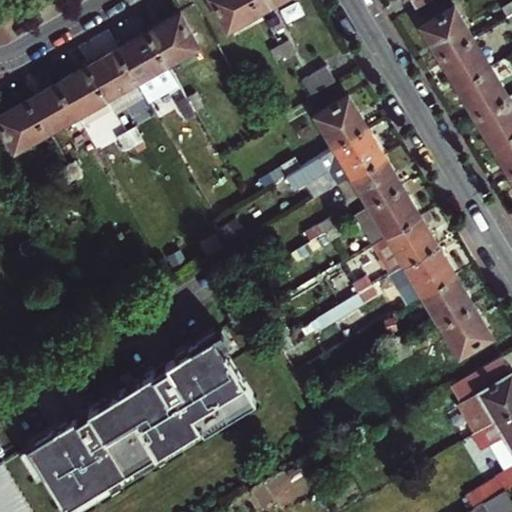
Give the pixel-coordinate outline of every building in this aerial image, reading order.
[(214,0),(229,25),(259,7),(255,0),(214,0)] [(403,0),(411,13),(431,0),(403,0)] [(511,0),(501,7),(506,16),(511,12),(511,0)] [(422,27),(440,57),(471,38),(453,9),(422,27)] [(200,45),(182,13),(152,31),(169,62),(200,45)] [(277,17),(268,22),(274,33),(283,28),(277,17)] [(152,31),(122,48),(139,79),(148,94),(178,77),(169,62),(152,31)] [(298,52),(290,38),(281,44),(288,57),(298,52)] [(440,57),(458,87),(489,68),(471,38),(440,57)] [(281,61),(288,57),(281,44),(274,48),(281,61)] [(122,48),(90,66),(108,96),(139,79),(122,48)] [(335,77),(327,62),(304,75),(312,90),(335,77)] [(108,96),(90,66),(60,83),(77,114),(108,96)] [(458,87),(476,116),(507,97),(489,68),(458,87)] [(48,131),(77,114),(60,83),(30,100),(48,131)] [(319,109),(337,139),(367,120),(349,90),(319,109)] [(199,91),(189,96),(197,110),(207,104),(199,91)] [(189,115),(197,110),(189,96),(181,101),(189,115)] [(511,133),(511,105),(507,97),(476,116),(493,145),(511,133)] [(0,118),(17,148),(48,131),(30,100),(0,117),(0,118)] [(384,149),(367,120),(337,139),(303,159),(291,167),(296,174),(301,183),(336,162),(343,174),(354,167),(384,149)] [(138,127),(129,132),(137,145),(145,140),(138,127)] [(128,150),(137,145),(129,132),(120,137),(128,150)] [(511,133),(493,145),(511,174),(511,173),(511,133)] [(384,149),(354,167),(373,198),(403,180),(384,149)] [(285,158),(291,167),(303,159),(297,150),(285,158)] [(285,158),(272,165),(277,174),(291,167),(285,158)] [(85,175),(77,162),(68,167),(76,180),(85,175)] [(68,185),(76,180),(68,167),(60,172),(68,185)] [(291,167),(277,174),(282,182),(296,174),(291,167)] [(421,209),(403,180),(373,198),(356,208),(374,238),(391,228),(421,209)] [(409,259),(440,241),(421,209),(391,228),(409,259)] [(316,232),(326,226),(339,219),(333,210),(311,224),(316,232)] [(344,227),(339,219),(326,226),(331,234),(344,227)] [(409,259),(427,288),(457,270),(440,241),(409,259)] [(457,270),(427,288),(445,318),(475,300),(457,270)] [(363,286),(375,279),(370,271),(358,278),(363,286)] [(381,289),(375,279),(363,286),(321,312),(329,321),(381,289)] [(493,329),(475,300),(445,318),(463,347),(493,329)] [(214,327),(226,346),(232,342),(220,323),(214,327)] [(66,419),(27,443),(44,470),(65,505),(252,388),(226,346),(214,327),(165,358),(167,361),(155,368),(153,365),(88,406),(89,409),(78,416),(76,413),(66,419)] [(399,346),(411,339),(406,331),(394,338),(399,346)] [(417,348),(411,339),(399,346),(405,355),(417,348)] [(462,373),(490,418),(511,404),(511,360),(511,362),(502,348),(462,373)] [(252,388),(65,505),(59,508),(60,511),(66,511),(256,395),(252,388)] [(511,404),(490,418),(471,430),(479,444),(499,433),(511,427),(511,428),(511,453),(511,454),(493,464),(502,479),(511,473),(511,404)] [(511,428),(511,427),(499,433),(511,454),(511,453),(511,428)] [(44,470),(27,443),(21,447),(37,474),(44,470)] [(35,511),(3,459),(0,460),(0,511),(35,511)] [(489,511),(478,492),(468,498),(469,500),(476,511),(489,511)] [(476,511),(469,500),(449,511),(476,511)]
